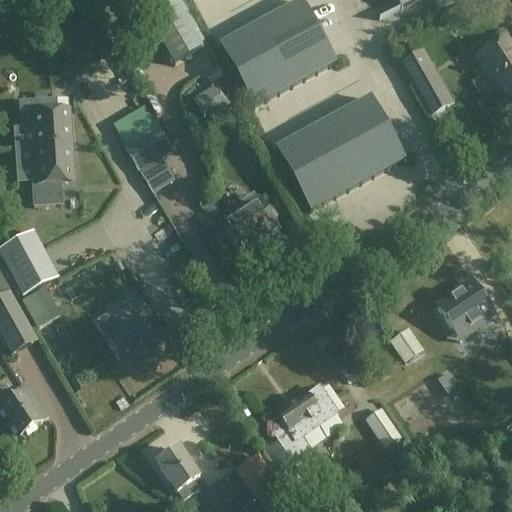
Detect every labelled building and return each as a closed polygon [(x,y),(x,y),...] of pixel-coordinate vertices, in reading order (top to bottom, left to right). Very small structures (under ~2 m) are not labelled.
[(150,13),(171,2),(170,0),(113,0),(117,10),(134,3),(137,2),(141,3),(150,13)] [(394,0),(400,11),(422,0),(433,0),(439,10),(458,0),(394,0)] [(201,52),(174,1),(171,3),(150,14),(145,17),(173,68),(201,52)] [(253,112),(336,67),(301,3),(219,48),(253,112)] [(511,44),(508,39),(478,58),(489,75),(492,73),(507,96),(511,93),(511,44)] [(416,96),(440,83),(423,53),(399,66),(416,96)] [(215,88),(192,100),(203,119),(225,107),(215,88)] [(310,215),(407,162),(372,99),(275,152),(310,215)] [(30,115),(32,152),(71,149),(69,112),(56,113),(56,102),(30,103),(30,115)] [(138,175),(160,162),(173,154),(160,132),(157,134),(126,152),(125,152),(138,175)] [(73,186),(71,149),(32,152),(32,154),(34,183),(34,185),(31,186),(32,209),(62,208),(60,187),(73,186)] [(163,163),(140,176),(152,197),(174,183),(163,163)] [(218,219),(217,223),(219,226),(218,227),(224,236),(219,239),(226,249),(231,246),(237,255),(238,255),(240,257),(244,258),(255,251),(255,247),(251,240),(259,235),(262,239),(277,229),(258,201),(231,219),(229,215),(224,215),(218,219)] [(206,220),(191,228),(203,248),(218,239),(206,220)] [(32,236),(0,253),(0,256),(22,298),(56,280),(32,236)] [(511,306),(489,268),(470,279),(498,325),(497,325),(511,349),(511,306)] [(0,278),(0,338),(10,357),(36,343),(0,278)] [(428,287),(419,294),(426,301),(434,295),(428,287)] [(454,341),(489,317),(470,289),(435,313),(454,341)] [(45,291),(21,304),(37,330),(60,318),(45,291)] [(135,299),(95,326),(107,343),(106,344),(121,366),(149,347),(156,342),(145,327),(138,332),(129,319),(143,310),(135,299)] [(421,354),(407,334),(392,344),(406,365),(421,354)] [(457,390),(448,377),(438,383),(447,397),(457,390)] [(277,419),(287,434),(276,442),(297,474),(314,463),(314,458),(303,440),(337,417),(336,417),(344,412),(327,387),(320,392),(319,391),(277,419)] [(27,392),(10,403),(1,410),(19,437),(45,420),(27,392)] [(379,415),(365,423),(379,444),(392,436),(379,415)] [(199,493),(193,484),(199,481),(179,452),(157,466),(177,496),(183,504),(199,493)] [(258,459),(236,473),(257,505),(279,490),(258,459)] [(226,481),(203,496),(213,511),(232,511),(235,511),(230,504),(237,499),(226,481)] [(330,511),(320,496),(302,508),(304,511),(330,511)]
